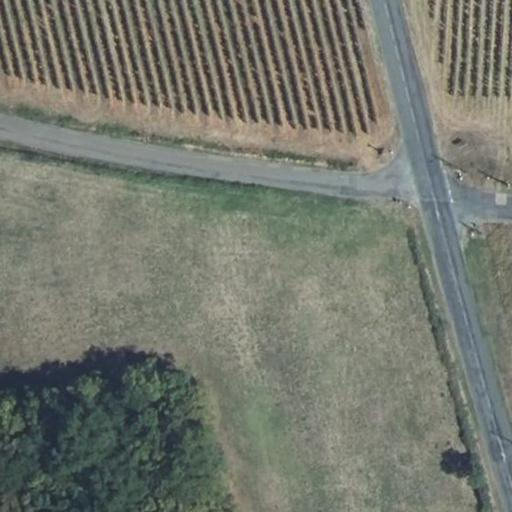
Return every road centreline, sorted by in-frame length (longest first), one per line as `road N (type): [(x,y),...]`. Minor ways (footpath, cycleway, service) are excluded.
road 1 (unclassified): [(0,126),(173,162),(434,196)]
road 2 (secondary): [(434,196),(511,482)]
road 3 (secondary): [(386,0),(434,196)]
